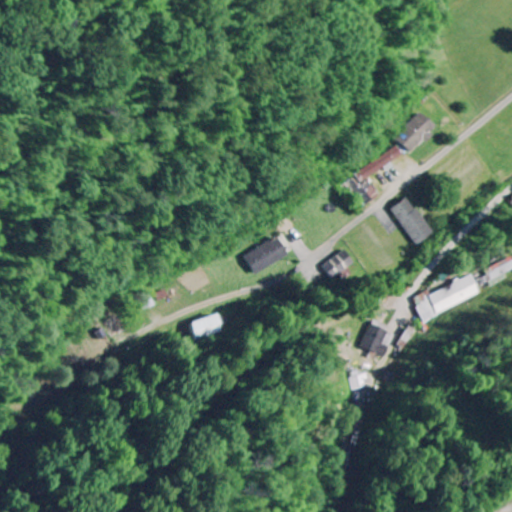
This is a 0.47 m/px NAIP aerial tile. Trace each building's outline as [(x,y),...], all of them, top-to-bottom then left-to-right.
[(396,140),(412,154),(435,128),(419,114),(396,140)] [(345,186),(365,209),(380,195),(368,182),(362,187),(354,178),(345,186)] [(391,211),(422,247),(438,234),(408,197),(391,211)] [(246,258),(257,276),(290,256),(279,238),(246,258)] [(326,265),(334,279),(356,266),(348,252),(326,265)] [(511,273),(511,259),(487,271),(495,288),(511,280),(511,276),(511,274),(511,273)] [(485,296),(476,276),(433,295),(432,292),(420,297),(424,306),(420,308),(427,323),(485,296)] [(144,310),(155,308),(153,296),(141,298),(144,310)] [(226,333),(221,315),(194,323),(199,341),(226,333)] [(352,375),(355,392),(371,389),(368,372),(352,375)]
